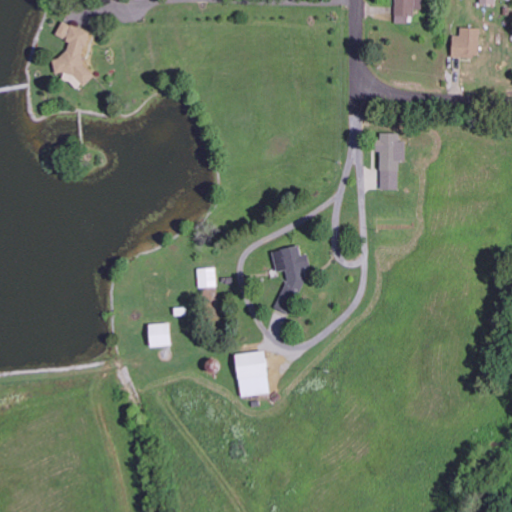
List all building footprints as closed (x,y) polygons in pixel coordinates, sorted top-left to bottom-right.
[(417,0),(397,0),(397,24),(410,24),(410,16),(417,16),(417,0)] [(94,33),(64,21),(58,37),(69,41),(57,72),(66,75),(64,80),(89,89),(97,70),(82,64),(94,33)] [(455,36),(454,57),(481,58),(482,29),(463,28),(462,36),(455,36)] [(382,190),(401,190),(401,160),(407,160),(408,142),(402,142),(402,134),(380,133),(380,152),(383,152),(382,190)] [(275,251),(278,269),(288,273),(289,279),(277,309),(293,316),(308,277),(306,268),(312,267),(310,255),(303,256),(301,247),(275,251)] [(219,287),(217,268),(200,269),(201,288),(219,287)] [(153,347),(174,346),(173,324),(152,325),(153,347)] [(239,355),(243,397),(273,394),(269,352),(239,355)]
